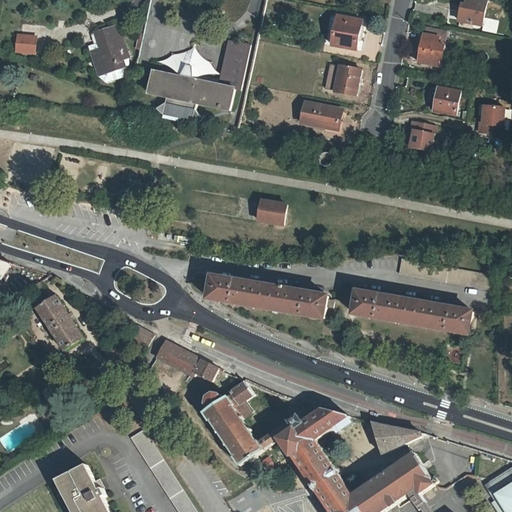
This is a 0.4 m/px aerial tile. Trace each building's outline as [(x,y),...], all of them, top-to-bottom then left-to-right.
[(463,4),(460,21),(473,24),(482,26),(487,0),(485,0),(467,0),(467,4),(463,4)] [(357,50),(362,21),(339,17),(334,45),(357,50)] [(89,47),(97,78),(106,83),(124,78),(129,69),(129,68),(131,65),(129,58),(120,28),(97,34),(99,44),(89,47)] [(19,35),(18,55),(40,56),(40,36),(19,35)] [(439,45),(440,38),(425,35),(420,63),(441,67),(445,46),(439,45)] [(167,115),(166,116),(193,123),(202,120),(195,111),(197,105),(230,112),(235,90),(241,91),(251,46),(228,41),(220,81),(194,75),(194,68),(187,67),(181,78),(155,72),(150,95),(168,99),(167,105),(158,109),(163,111),(167,115)] [(330,66),(325,89),(335,90),(335,92),(356,96),(360,71),(340,67),(339,68),(330,66)] [(457,115),(461,92),(439,88),(435,112),(457,115)] [(338,132),(341,111),(305,104),(301,125),(338,132)] [(504,107),(484,106),(483,124),(479,124),(479,132),(502,134),(504,107)] [(436,126),(413,121),(412,130),(414,130),(411,148),(431,152),(436,126)] [(333,157),(330,156),(327,156),(324,158),(323,160),(322,163),(323,166),(325,168),(328,169),(331,169),(334,167),(335,165),(336,162),(335,159),(333,157)] [(266,201),(263,221),(287,225),(290,205),(266,201)] [(498,276),(405,259),(402,273),(498,291),(498,276)] [(332,299),(333,297),(217,275),(213,298),(329,318),(331,307),(335,307),(336,300),(332,299)] [(31,288),(34,293),(43,287),(40,282),(31,288)] [(471,335),(475,313),(360,292),(356,314),(471,335)] [(58,297),(39,309),(67,351),(85,338),(58,297)] [(128,334),(139,339),(136,344),(147,349),(156,334),(139,325),(128,334)] [(196,376),(198,373),(214,381),(221,368),(167,340),(159,356),(196,376)] [(122,350),(117,343),(105,350),(113,362),(125,354),(122,350)] [(391,511),(411,499),(419,490),(424,497),(437,489),(436,487),(438,486),(441,484),(437,478),(434,480),(416,453),(354,495),(317,441),(352,416),(323,410),(308,419),(305,415),(309,406),(275,394),(270,405),(293,422),(262,443),(261,442),(259,443),(248,427),(249,426),(248,423),(246,424),(243,420),(264,406),(258,397),(260,395),(258,392),(263,389),(247,381),(235,390),(236,392),(227,398),(223,392),(215,392),(208,397),(206,403),(210,409),(206,413),(212,422),(214,421),(220,431),(219,432),(220,434),(222,433),(229,444),(227,445),(229,447),(230,446),(237,457),(236,458),(242,467),(267,451),(266,450),(280,441),(292,459),(294,458),(332,511),(391,511)] [(70,422),(64,426),(67,431),(73,427),(70,422)] [(422,433),(374,422),(384,455),(422,433)] [(195,511),(143,430),(130,438),(176,511),(195,511)] [(511,511),(511,467),(490,482),(489,483),(493,490),(495,493),(500,499),(498,500),(503,506),(500,508),(502,511),(511,511)] [(75,511),(112,511),(104,496),(107,494),(103,486),(100,488),(90,471),(62,487),(75,511)] [(489,483),(485,486),(500,508),(503,506),(498,500),(500,499),(495,493),(493,490),(489,483)] [(75,511),(62,487),(58,488),(70,511),(75,511)] [(419,490),(411,499),(419,511),(423,511),(423,507),(428,503),(424,497),(419,490)] [(433,511),(428,503),(423,507),(423,511),(433,511)]
